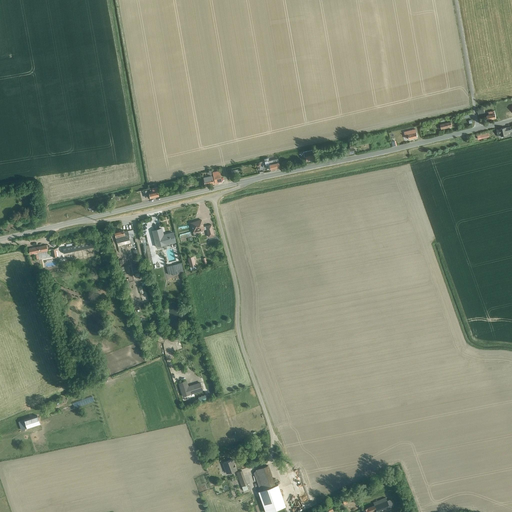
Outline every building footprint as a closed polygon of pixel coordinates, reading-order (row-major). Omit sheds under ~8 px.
[(486,116),(487,120),(496,118),(494,111),(487,112),(488,115),(486,116)] [(496,130),(498,137),(511,134),(510,127),(505,128),(505,127),(499,129),(496,130)] [(410,131),(407,132),(408,135),(409,140),(417,138),(415,130),(410,131)] [(312,150),(304,152),(305,157),(306,162),(315,160),(313,151),(312,150)] [(269,161),(271,170),(280,168),(278,159),(269,161)] [(206,177),(203,178),(205,185),(214,183),(211,170),(209,170),(209,172),(207,172),(208,175),(206,176),(206,177)] [(213,171),(213,174),(215,183),(222,181),(219,170),(213,171)] [(153,184),(154,188),(152,188),(153,192),(149,193),(150,198),(159,196),(156,184),(153,184)] [(211,224),(208,225),(206,226),(204,227),(202,220),(201,220),(197,221),(191,223),(190,224),(193,233),(194,233),(195,233),(197,233),(197,232),(206,229),(208,237),(214,235),(211,224)] [(152,231),(156,247),(176,242),(173,232),(163,235),(162,228),(152,231)] [(130,240),(130,238),(128,231),(124,232),(124,230),(114,232),(116,237),(117,243),(130,240)] [(73,246),(63,248),(64,253),(94,247),(93,242),(79,245),(73,246)] [(40,252),(48,251),(47,245),(29,249),(30,255),(31,255),(31,254),(40,252)] [(143,246),(146,261),(152,259),(149,245),(143,246)] [(188,257),(190,267),(198,265),(195,255),(188,257)] [(200,383),(193,385),(188,387),(186,381),(179,383),(183,396),(203,390),(200,383)] [(37,415),(24,419),(20,420),(23,429),(40,424),(37,415)] [(233,459),(223,463),(224,464),(223,465),(224,467),(225,467),(227,474),(237,470),(233,459)] [(256,470),(263,490),(275,486),(268,465),(256,470)] [(244,476),(239,478),(243,491),(248,489),(247,485),(244,476)] [(267,511),(285,506),(278,485),(275,486),(263,490),(259,491),(266,511),(267,511)] [(354,493),(342,499),(343,502),(353,498),(354,501),(357,499),(354,493)] [(386,498),(373,503),(374,505),(375,508),(376,511),(380,511),(390,508),(387,501),(386,498)]
